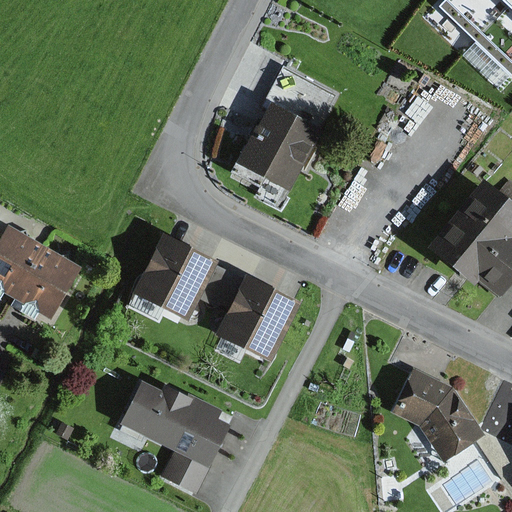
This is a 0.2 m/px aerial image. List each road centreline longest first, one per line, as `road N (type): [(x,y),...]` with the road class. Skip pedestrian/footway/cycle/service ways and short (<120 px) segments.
road 1 (residential): [(247,0),(177,144),(184,191),(199,210),(346,282)]
road 2 (unclassified): [(346,282),(228,511)]
road 3 (residential): [(346,282),(511,359)]
